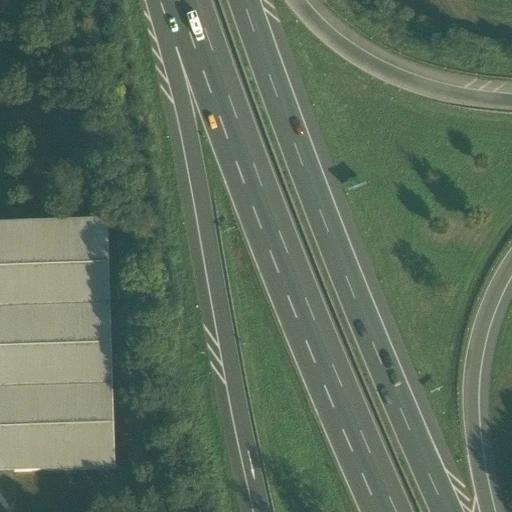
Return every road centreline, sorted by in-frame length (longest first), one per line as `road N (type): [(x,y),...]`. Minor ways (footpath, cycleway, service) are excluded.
road 1 (motorway): [(451,511),(241,0)]
road 2 (motorway): [(190,20),(396,511)]
road 3 (motorway): [(190,20),(183,109),(264,511)]
road 4 (motorway): [(487,511),(475,457),(475,345),(511,260)]
road 5 (motorway): [(511,99),(454,92),(374,64),(293,0)]
